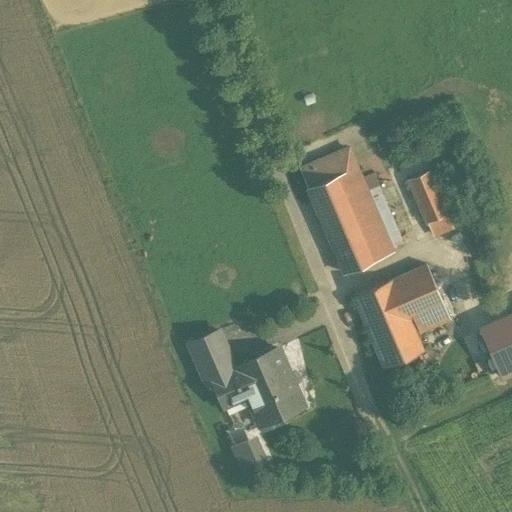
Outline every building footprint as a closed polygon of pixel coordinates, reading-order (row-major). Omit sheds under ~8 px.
[(329,156),(299,169),(307,187),(355,166),(347,147),(329,155),(329,156)] [(355,166),(307,187),(343,272),(391,251),(355,166)] [(427,170),(408,178),(431,233),(451,225),(427,170)] [(484,209),(485,207),(484,205),(483,203),(481,202),(479,202),(477,202),(475,203),(474,205),(474,207),(474,209),(476,211),(477,212),(479,212),(481,212),(483,211),(484,209)] [(472,214),(473,212),(472,210),(471,208),(469,207),(467,207),(465,207),(463,208),(462,210),(462,212),(462,214),(463,216),(465,217),(467,218),(469,217),(471,216),(472,214)] [(425,263),(352,294),(383,367),(422,350),(407,315),(411,314),(412,317),(413,317),(419,330),(448,317),(425,263)] [(511,316),(462,338),(474,368),(511,351),(511,316)] [(217,329),(187,342),(205,382),(212,378),(212,377),(234,368),(233,366),(217,329)] [(233,366),(234,368),(212,377),(212,378),(222,401),(250,389),(253,396),(248,401),(254,414),(261,413),(263,420),(302,403),(294,384),(292,385),(275,347),(233,366)] [(240,471),(267,459),(254,430),(227,442),(240,471)]
